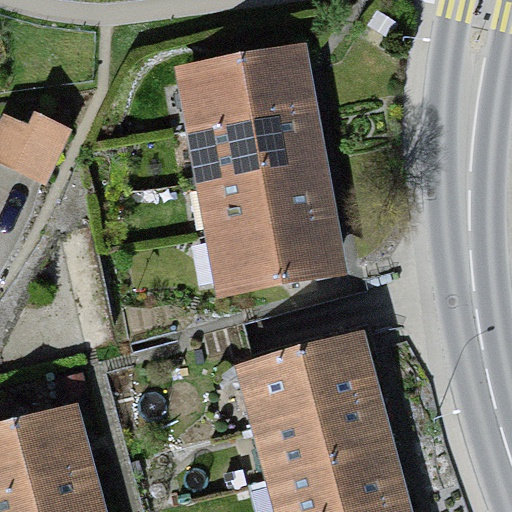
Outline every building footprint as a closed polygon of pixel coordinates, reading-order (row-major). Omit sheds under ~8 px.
[(198,128),(301,109),(291,56),(188,75),(198,128)] [(207,182),(311,163),(301,109),(198,128),(207,182)] [(0,135),(0,162),(42,182),(66,131),(39,119),(33,132),(8,120),(0,135)] [(217,232),(320,213),(311,163),(207,182),(217,232)] [(320,213),(217,232),(227,286),(331,267),(320,213)] [(267,428),(368,400),(352,344),(251,372),(267,428)] [(368,400),(267,428),(281,479),(382,451),(368,400)] [(0,491),(80,470),(66,417),(0,434),(0,491)] [(382,451),(281,479),(290,511),(352,511),(396,500),(382,451)] [(0,511),(91,511),(80,470),(0,491),(0,511)] [(398,511),(396,500),(352,511),(398,511)]
